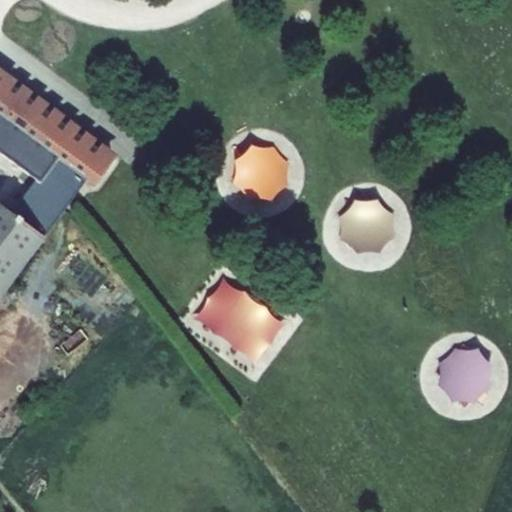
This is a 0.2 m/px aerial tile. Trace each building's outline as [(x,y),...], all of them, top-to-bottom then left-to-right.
[(0,136),(88,202),(96,207),(117,182),(0,95),(0,136)] [(0,179),(34,204),(7,235),(0,229),(0,299),(88,202),(0,136),(0,179)] [(281,200),(283,153),(234,151),(232,198),(281,200)] [(387,205),(343,206),(345,255),(389,253),(387,205)] [(218,281),(193,327),(260,363),(285,316),(218,281)] [(486,356),(443,353),(440,403),(484,406),(486,356)]
